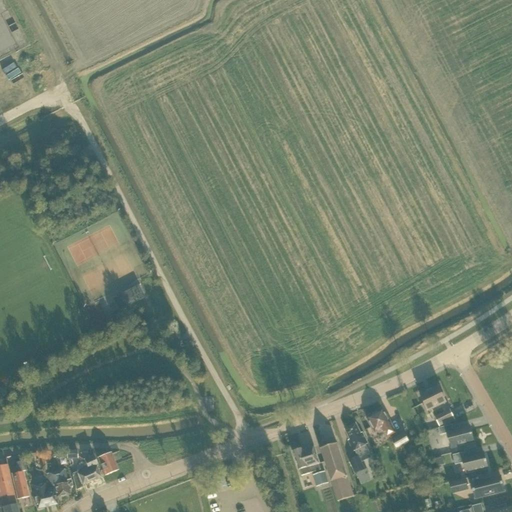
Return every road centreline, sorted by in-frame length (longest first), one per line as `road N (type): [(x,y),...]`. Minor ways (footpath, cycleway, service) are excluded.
road 1 (primary): [(147,479),(455,351)]
road 2 (residential): [(0,455),(122,445),(137,455),(147,479)]
